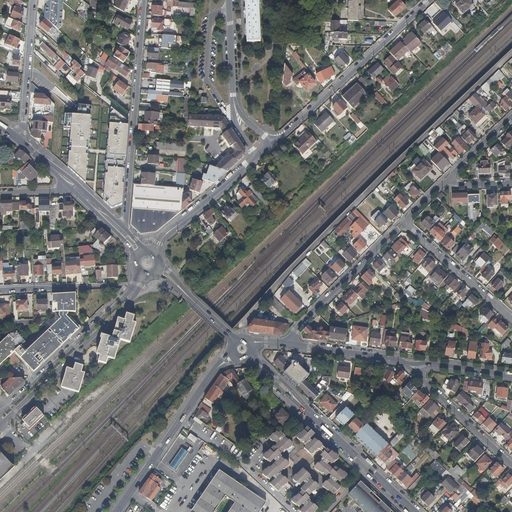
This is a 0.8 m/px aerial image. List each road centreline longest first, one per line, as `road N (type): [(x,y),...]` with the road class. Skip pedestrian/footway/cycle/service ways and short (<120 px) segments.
road 1 (residential): [(125,229),(143,0)]
road 2 (residential): [(429,0),(272,144)]
road 3 (residential): [(0,426),(149,276)]
road 4 (residential): [(131,288),(0,411)]
road 5 (tertiary): [(118,511),(217,368)]
road 6 (residential): [(286,343),(402,222)]
road 7 (residential): [(402,362),(511,466)]
road 8 (secondary): [(413,511),(305,408)]
road 9 (residential): [(511,319),(402,222)]
road 10 (residential): [(19,138),(32,0)]
road 11 (residential): [(131,288),(0,292)]
